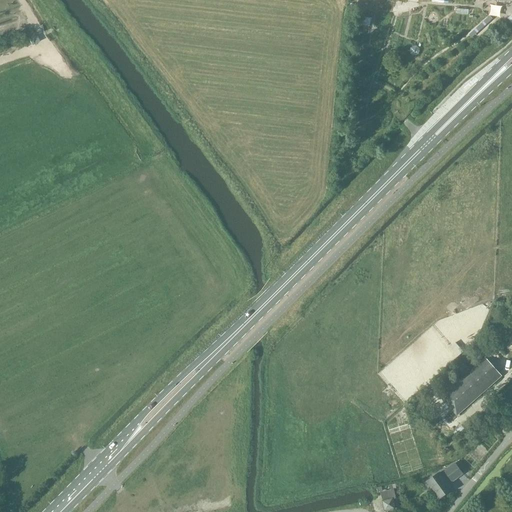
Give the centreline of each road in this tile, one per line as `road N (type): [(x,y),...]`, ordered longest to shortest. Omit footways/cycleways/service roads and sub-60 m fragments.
road 1 (secondary): [(235,334),(511,61)]
road 2 (secondary): [(235,334),(190,368),(47,511)]
road 3 (secondary): [(65,511),(235,334)]
